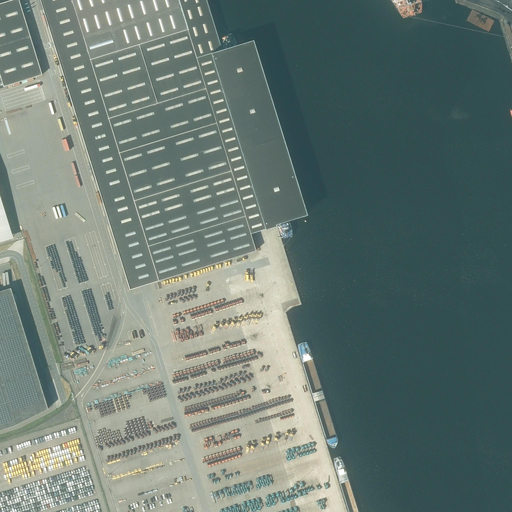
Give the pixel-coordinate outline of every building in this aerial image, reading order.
[(10,0),(0,3),(0,75),(4,86),(42,75),(19,0),(10,0)] [(71,0),(37,0),(109,233),(141,223),(87,50),(71,0)] [(71,0),(87,50),(141,223),(238,194),(188,29),(178,0),(71,0)] [(0,241),(16,237),(0,185),(0,241)] [(208,264),(256,251),(251,232),(258,231),(257,227),(247,226),(243,230),(236,224),(238,230),(224,233),(229,234),(230,238),(223,240),(226,241),(225,244),(228,244),(226,245),(230,248),(215,252),(219,255),(216,258),(211,260),(207,257),(206,262),(193,261),(192,269),(202,267),(201,263),(208,264)] [(0,290),(0,429),(15,425),(48,408),(46,402),(11,287),(0,290)]
